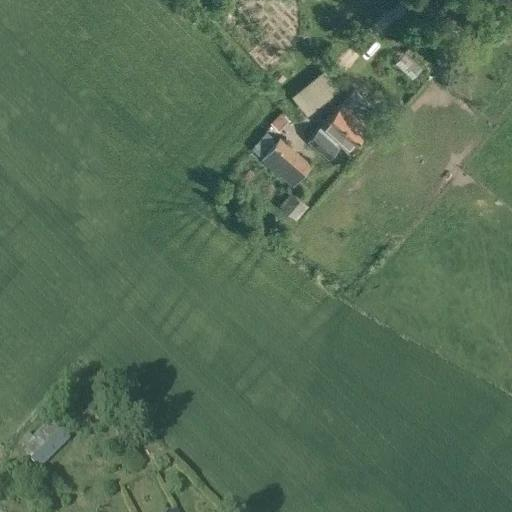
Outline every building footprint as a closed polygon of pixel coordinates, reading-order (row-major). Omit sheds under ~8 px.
[(459,32),(441,16),(431,27),(448,43),(459,32)] [(371,122),(343,98),(320,125),(324,129),(321,133),(316,130),(306,141),(323,158),(334,145),(330,142),(334,137),(347,149),(371,122)] [(261,156),(261,157),(268,163),(287,141),(280,135),(276,139),(261,156)] [(303,155),(284,177),(292,184),(311,162),(303,155)] [(290,191),(279,205),(292,215),(303,201),(290,191)] [(41,469),(68,443),(51,426),(33,443),(27,436),(20,443),(26,450),(24,452),(41,469)]
